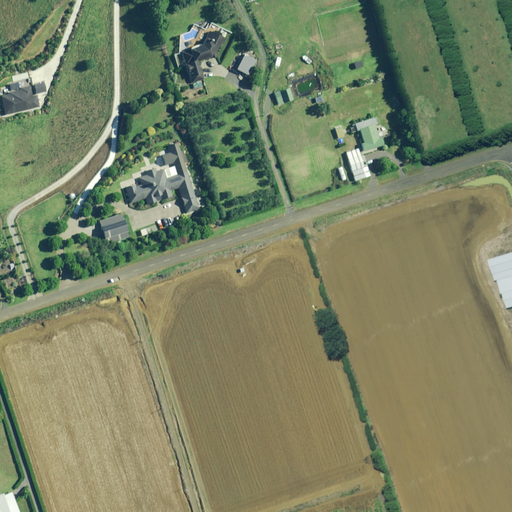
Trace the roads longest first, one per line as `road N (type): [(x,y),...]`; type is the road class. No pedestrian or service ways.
road 1 (unclassified): [(511,148),(0,314)]
road 2 (unknown): [(66,293),(57,246),(111,155),(116,0)]
